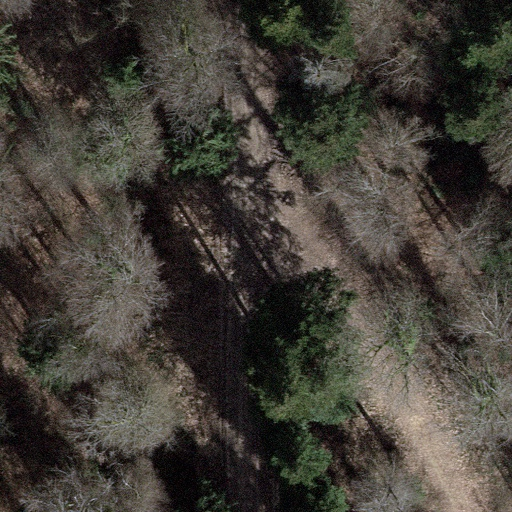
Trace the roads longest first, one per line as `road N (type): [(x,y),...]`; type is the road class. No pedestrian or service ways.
road 1 (track): [(219,0),(225,511)]
road 2 (track): [(222,227),(347,281),(468,511)]
